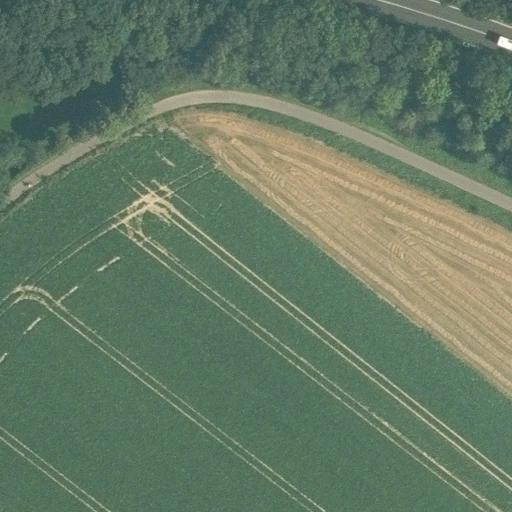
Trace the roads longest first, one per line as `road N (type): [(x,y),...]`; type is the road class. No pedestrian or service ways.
road 1 (unclassified): [(0,204),(133,118),(187,96),(226,95),(307,115),(511,206)]
road 2 (motorway): [(395,0),(511,39)]
